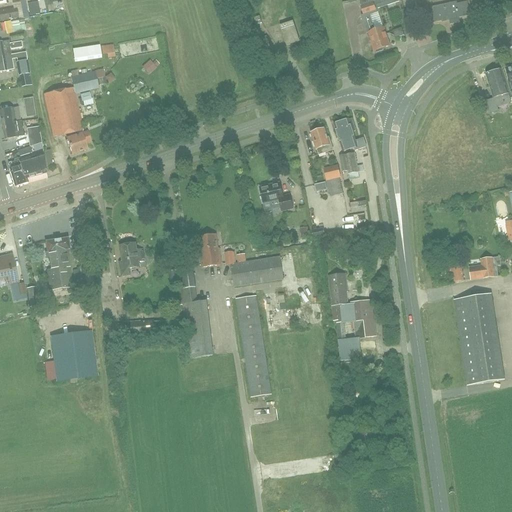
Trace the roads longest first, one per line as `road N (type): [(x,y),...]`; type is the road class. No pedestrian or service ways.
road 1 (primary): [(12,208),(352,94),(393,106)]
road 2 (secondary): [(406,268),(442,511)]
road 3 (secondary): [(393,106),(386,152),(406,268)]
road 4 (secondary): [(406,268),(401,142),(408,113)]
